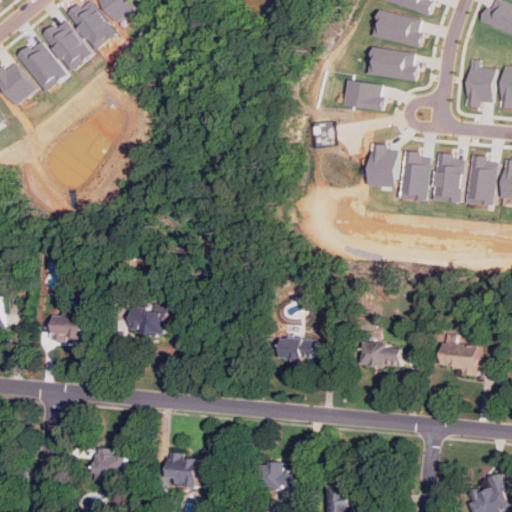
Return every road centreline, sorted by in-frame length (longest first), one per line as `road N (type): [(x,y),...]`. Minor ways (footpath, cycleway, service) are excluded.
road 1 (residential): [(511,431),(0,386)]
road 2 (residential): [(511,132),(448,120),(444,82),(466,0)]
road 3 (residential): [(46,391),(39,511)]
